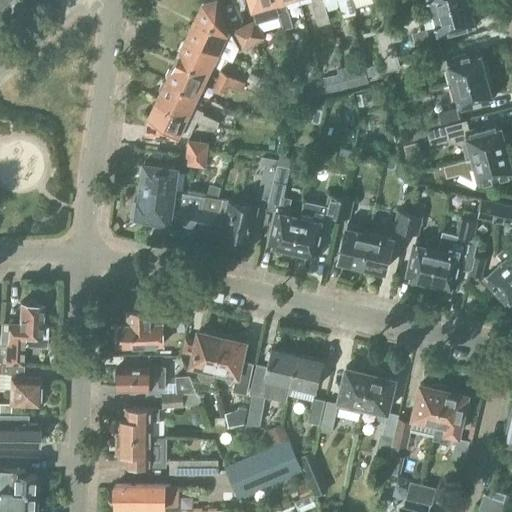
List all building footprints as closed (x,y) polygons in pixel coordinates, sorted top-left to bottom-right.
[(207,0),(204,1),(186,38),(217,53),(227,31),(218,0),(207,0)] [(251,0),(257,22),(280,15),(276,1),(275,0),(251,0)] [(275,0),(276,1),(280,15),(284,28),(294,25),(289,8),(288,8),(285,0),(275,0)] [(324,0),(312,0),(313,2),(311,3),(318,24),(330,21),(325,2),(324,0)] [(469,2),(468,0),(433,0),(436,8),(423,12),(424,14),(469,2)] [(356,12),(353,2),(340,6),(343,16),(356,12)] [(469,2),(424,14),(427,28),(427,27),(430,39),(420,42),(423,53),(441,48),(439,37),(438,34),(475,24),(469,2)] [(255,43),(265,37),(255,18),(244,24),(255,43)] [(255,43),(244,24),(233,30),(243,49),(255,43)] [(369,75),(400,67),(390,29),(376,32),(384,62),(367,66),(369,75)] [(217,53),(186,38),(177,58),(207,72),(217,53)] [(441,48),(423,53),(426,62),(444,57),(441,48)] [(487,75),(480,50),(448,58),(455,83),(487,75)] [(207,72),(177,58),(167,79),(197,93),(207,72)] [(365,67),(348,71),(347,66),(338,68),(338,69),(336,70),(337,73),(322,77),(323,79),(316,81),(317,88),(306,90),(307,97),(326,92),(369,82),(365,67)] [(222,70),(219,78),(230,83),(242,88),(246,80),(222,70)] [(266,86),(269,77),(253,70),(249,78),(266,86)] [(493,98),(487,75),(455,83),(461,107),(493,98)] [(230,83),(219,78),(215,86),(226,91),(230,83)] [(196,118),(199,119),(210,125),(217,126),(220,121),(203,113),(204,111),(191,105),(197,93),(167,79),(160,95),(157,100),(187,115),(196,118)] [(187,115),(157,100),(150,116),(148,129),(189,136),(197,120),(207,125),(210,125),(199,119),(196,118),(187,115)] [(441,126),(460,121),(456,107),(438,112),(439,115),(441,126)] [(460,121),(441,126),(427,129),(431,143),(450,138),(452,140),(459,142),(462,142),(466,158),(444,164),(444,165),(506,148),(499,123),(469,131),(466,119),(460,121)] [(187,151),(207,153),(209,140),(188,138),(187,151)] [(361,152),(376,153),(376,142),(361,142),(361,152)] [(511,173),(511,170),(506,148),(444,165),(447,176),(460,172),(479,182),(511,173)] [(207,153),(187,151),(185,163),(206,166),(207,153)] [(279,154),(278,158),(270,199),(282,202),(292,157),(279,154)] [(270,199),(278,158),(262,155),(260,162),(265,163),(258,196),(270,199)] [(351,159),(337,155),(334,170),(348,173),(351,159)] [(142,184),(175,189),(178,165),(145,161),(144,164),(141,165),(140,172),(143,174),(142,184)] [(221,186),(210,183),(207,194),(218,197),(221,186)] [(175,189),(142,184),(140,198),(138,198),(138,200),(134,199),(132,212),(135,212),(137,216),(136,218),(154,223),(155,219),(170,222),(170,220),(197,226),(201,207),(204,208),(207,196),(219,198),(182,190),(175,189)] [(302,210),(301,215),(294,249),(315,254),(323,219),(325,220),(326,212),(337,215),(342,196),(329,193),(326,204),(304,199),(302,210)] [(231,200),(219,198),(207,196),(204,208),(201,207),(197,226),(248,238),(256,205),(231,199),(231,200)] [(354,198),(342,196),(337,215),(350,218),(354,198)] [(510,224),(511,214),(511,203),(482,198),(478,218),(510,224)] [(406,231),(412,201),(400,199),(394,229),(406,231)] [(424,204),(412,201),(406,231),(418,234),(422,214),(424,204)] [(294,249),(301,215),(302,210),(280,204),(271,243),(294,249)] [(456,235),(474,239),(475,237),(478,219),(460,216),(456,234),(456,235)] [(362,264),(369,230),(359,228),(360,223),(347,221),(339,259),(362,264)] [(369,230),(362,264),(384,269),(393,230),(381,228),(380,233),(369,230)] [(439,246),(432,280),(436,280),(437,284),(444,285),(447,283),(455,285),(459,263),(471,266),(473,256),(477,237),(475,237),(474,239),(456,235),(456,234),(442,231),(439,246)] [(428,239),(417,237),(409,275),(417,276),(418,279),(425,281),(428,279),(432,280),(439,246),(427,244),(428,239)] [(479,239),(476,253),(485,255),(487,241),(479,239)] [(511,239),(497,253),(511,269),(511,239)] [(496,254),(502,260),(485,275),(508,300),(511,296),(511,269),(497,253),(496,254)] [(475,256),(473,256),(471,266),(469,272),(481,275),(485,257),(475,255),(475,256)] [(21,362),(23,363),(23,362),(21,362),(24,332),(40,334),(42,302),(20,300),(19,321),(8,320),(7,343),(0,342),(0,349),(0,350),(3,351),(2,361),(21,362)] [(117,323),(118,344),(164,343),(163,321),(154,321),(154,310),(126,311),(127,319),(128,319),(128,323),(117,323)] [(186,337),(182,351),(194,354),(192,363),(200,365),(198,374),(201,379),(210,381),(214,378),(216,368),(223,336),(220,335),(221,332),(212,330),(212,333),(200,330),(198,339),(186,337)] [(223,336),(216,368),(237,373),(234,388),(246,391),(253,362),(241,359),(245,341),(234,338),(235,335),(225,333),(224,336),(223,336)] [(297,353),(271,347),(265,373),(255,371),(250,389),(253,390),(247,422),(260,422),(265,393),(287,398),(288,393),(297,353)] [(323,359),(297,353),(288,393),(289,393),(304,396),(307,384),(317,387),(323,359)] [(2,363),(1,372),(23,373),(23,363),(21,362),(2,361),(2,363)] [(339,398),(338,402),(327,400),(321,426),(332,429),(337,409),(343,410),(346,400),(349,401),(348,405),(363,409),(373,367),(359,364),(358,368),(347,365),(339,398)] [(118,365),(118,387),(146,388),(146,386),(164,386),(164,381),(164,366),(118,365)] [(373,367),(363,409),(376,412),(377,408),(381,408),(378,419),(384,420),(378,445),(391,449),(393,442),(398,418),(398,416),(387,414),(388,410),(387,410),(395,376),(384,374),(385,370),(373,367)] [(190,374),(176,375),(176,381),(177,392),(183,392),(197,391),(195,388),(190,374)] [(11,390),(10,402),(39,404),(39,401),(41,401),(43,399),(43,390),(42,389),(40,389),(40,378),(11,376),(11,390)] [(412,421),(398,418),(393,442),(407,446),(413,422),(424,424),(425,418),(437,421),(445,387),(421,382),(412,421)] [(467,393),(445,387),(437,421),(433,438),(448,441),(451,431),(458,432),(467,393)] [(164,392),(161,392),(161,394),(162,396),(162,406),(184,405),(184,404),(202,403),(199,396),(197,391),(183,392),(177,392),(164,392)] [(325,399),(313,396),(308,421),(320,423),(325,399)] [(10,403),(0,402),(0,413),(10,414),(10,403)] [(247,407),(239,405),(236,424),(244,422),(247,407)] [(114,423),(114,430),(117,432),(117,435),(154,435),(154,418),(159,418),(159,407),(154,407),(125,406),(125,418),(117,418),(117,421),(114,423)] [(511,407),(503,444),(505,444),(505,445),(510,446),(511,446),(511,407)] [(0,443),(4,444),(37,445),(37,439),(39,437),(40,431),(38,429),(38,423),(27,423),(27,414),(11,414),(10,414),(0,413),(0,443)] [(273,444),(289,438),(283,422),(267,429),(273,444)] [(117,435),(117,451),(124,451),(124,463),(153,463),(166,463),(166,435),(154,435),(117,435)] [(452,457),(465,460),(470,439),(456,437),(452,457)] [(289,438),(273,444),(226,464),(239,494),(302,468),(289,438)] [(309,452),(300,455),(305,470),(315,467),(309,452)] [(169,472),(218,472),(218,457),(169,457),(169,472)] [(0,486),(34,489),(35,471),(23,471),(24,466),(0,465),(0,486)] [(432,504),(436,486),(410,480),(406,497),(432,504)] [(113,488),(113,500),(116,500),(116,504),(177,505),(177,488),(172,488),(172,483),(116,483),(116,488),(113,488)] [(307,483),(296,487),(300,498),(312,494),(307,483)] [(0,486),(0,507),(22,509),(22,505),(33,505),(34,489),(0,486)] [(495,490),(493,496),(504,500),(506,493),(495,490)] [(484,492),(479,508),(490,511),(508,511),(506,507),(504,501),(504,500),(493,496),(490,495),(490,494),(484,492)]
